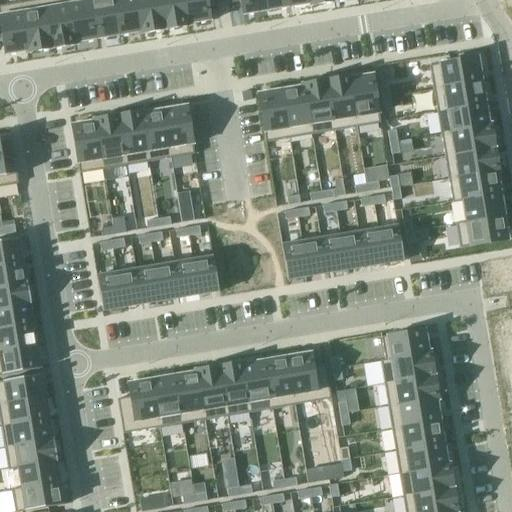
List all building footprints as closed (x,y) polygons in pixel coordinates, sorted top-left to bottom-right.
[(43,0),(37,0),(21,3),(29,51),(28,51),(29,53),(52,49),(43,0)] [(66,0),(43,0),(52,49),(76,45),(76,43),(74,43),(66,0)] [(90,0),(66,0),(74,43),(76,43),(97,40),(90,0)] [(113,0),(90,0),(97,40),(120,36),(113,0)] [(113,0),(120,36),(141,32),(142,32),(136,0),(113,0)] [(136,0),(142,32),(141,32),(141,34),(165,30),(160,0),(136,0)] [(183,0),(160,0),(165,30),(188,26),(188,25),(183,0)] [(183,0),(188,25),(211,21),(208,7),(207,0),(183,0)] [(227,0),(228,4),(241,2),(243,15),(266,11),(264,0),(227,0)] [(264,0),(266,11),(289,8),(287,0),(264,0)] [(21,3),(0,6),(0,19),(1,27),(2,34),(4,42),(6,55),(28,51),(29,51),(21,3)] [(478,58),(430,66),(434,88),(482,80),(478,58)] [(350,78),(350,79),(358,127),(381,123),(373,75),(350,78)] [(350,77),(326,81),(335,131),(358,127),(350,79),(350,78),(350,77)] [(482,80),(434,88),(437,111),(486,103),(482,80)] [(326,81),(303,85),(303,86),(304,86),(312,135),(335,131),(326,81)] [(389,85),(380,86),(382,98),(390,97),(389,85)] [(303,86),(281,90),(289,138),(312,135),(304,86),(303,86)] [(281,90),(258,94),(266,142),(289,138),(281,90)] [(390,97),(382,98),(384,110),(392,108),(390,97)] [(486,103),(437,111),(441,134),(490,126),(489,125),(486,103)] [(187,106),(164,110),(172,158),(195,154),(187,106)] [(142,113),(141,114),(149,162),(172,158),(164,110),(142,113)] [(142,112),(118,116),(126,166),(149,162),(141,114),(142,113),(142,112)] [(118,116),(94,120),(94,121),(95,121),(103,169),(126,166),(118,116)] [(94,121),(72,125),(80,173),(103,169),(95,121),(94,121)] [(490,126),(441,134),(445,157),(495,148),(491,125),(489,125),(490,126)] [(396,130),(388,131),(390,143),(398,142),(396,130)] [(11,135),(0,136),(0,186),(19,184),(11,135)] [(398,142),(390,143),(392,155),(400,153),(398,142)] [(495,148),(445,157),(449,180),(497,172),(497,173),(499,172),(495,148)] [(497,172),(449,180),(453,203),(462,201),(501,194),(497,173),(497,172)] [(398,176),(390,177),(392,189),(400,188),(398,176)] [(378,182),(367,184),(368,192),(380,190),(378,182)] [(367,184),(355,186),(356,194),(368,192),(367,184)] [(400,188),(392,189),(393,201),(402,199),(400,188)] [(333,190),(322,192),(323,200),(335,198),(333,190)] [(322,192),(310,194),(311,202),(323,200),(322,192)] [(501,194),(462,201),(466,222),(466,224),(505,217),(501,194)] [(299,195),(287,198),(289,206),(301,203),(299,195)] [(384,195),(372,197),(374,205),(385,203),(384,195)] [(372,197),(361,199),(362,207),(374,205),(372,197)] [(346,202),(334,204),(336,212),(347,210),(346,202)] [(334,204),(323,206),(324,214),(336,212),(334,204)] [(308,208),(297,210),(298,218),(310,216),(308,208)] [(297,210),(285,212),(286,220),(298,218),(297,210)] [(193,213),(181,215),(182,223),(194,221),(193,213)] [(170,217),(158,219),(160,227),(171,225),(170,217)] [(466,222),(456,223),(460,248),(509,240),(505,217),(466,224),(466,222)] [(158,219),(147,221),(148,229),(160,227),(158,219)] [(411,220),(403,221),(405,233),(413,232),(411,220)] [(15,225),(3,227),(4,235),(16,233),(15,225)] [(125,225),(113,227),(115,235),(126,233),(125,225)] [(199,226),(188,228),(189,236),(201,234),(199,226)] [(398,226),(378,229),(384,264),(404,261),(398,226)] [(113,227),(102,229),(103,237),(115,235),(113,227)] [(188,228),(176,230),(177,238),(189,236),(188,228)] [(378,229),(359,232),(365,267),(384,264),(378,229)] [(162,232),(150,234),(151,242),(163,241),(162,232)] [(359,232),(340,235),(346,271),(365,267),(359,232)] [(413,232),(405,233),(407,245),(415,243),(413,232)] [(150,234),(138,236),(140,244),(151,242),(150,234)] [(340,235),(321,239),(326,274),(346,271),(340,235)] [(20,238),(0,241),(0,263),(23,260),(20,238)] [(124,239),(112,241),(113,249),(125,247),(124,239)] [(321,239),(301,242),(307,277),(326,274),(321,239)] [(112,241),(100,243),(102,251),(113,249),(112,241)] [(301,242),(282,245),(288,280),(307,277),(301,242)] [(415,243),(407,245),(409,257),(421,255),(419,243),(415,243)] [(213,257),(194,260),(200,295),(219,292),(213,257)] [(23,260),(0,263),(0,286),(27,282),(23,260)] [(194,260),(175,263),(180,298),(200,295),(194,260)] [(175,263),(155,266),(161,301),(180,298),(175,263)] [(155,266),(136,269),(142,305),(161,301),(155,266)] [(136,269),(117,273),(122,308),(142,305),(136,269)] [(117,273),(97,276),(103,311),(122,308),(117,273)] [(27,282),(0,286),(0,308),(31,303),(27,282)] [(31,303),(0,308),(0,330),(34,325),(31,303)] [(0,353),(38,347),(34,325),(0,330),(0,353)] [(385,360),(380,361),(381,362),(431,353),(431,352),(429,352),(425,330),(381,337),(385,360)] [(38,347),(0,353),(0,375),(41,368),(38,347)] [(311,353),(288,357),(296,405),(332,399),(326,364),(313,366),(311,353)] [(431,353),(381,362),(384,384),(435,376),(431,353)] [(339,356),(331,358),(333,370),(341,368),(339,356)] [(288,357),(265,360),(273,409),(296,405),(288,357)] [(243,362),(242,363),(250,413),(273,409),(265,360),(243,364),(243,362)] [(242,363),(219,366),(228,416),(250,413),(242,363)] [(219,366),(197,370),(205,420),(228,416),(219,366)] [(341,368),(333,370),(335,382),(343,380),(341,368)] [(196,372),(174,375),(182,424),(205,420),(197,370),(195,370),(196,372)] [(43,374),(0,381),(0,403),(46,396),(43,374)] [(174,375),(151,379),(160,428),(182,424),(174,375)] [(435,376),(384,384),(388,407),(439,398),(435,376)] [(130,397),(117,399),(123,434),(160,428),(151,379),(128,383),(130,397)] [(46,396),(0,403),(0,416),(2,426),(50,418),(46,396)] [(439,398),(388,407),(392,429),(441,421),(437,399),(439,399),(439,398)] [(346,401),(338,403),(340,415),(348,413),(346,401)] [(348,413),(340,415),(342,426),(350,425),(348,413)] [(50,418),(2,426),(5,448),(53,440),(50,418)] [(441,421),(392,429),(396,452),(444,443),(441,421)] [(53,440),(5,448),(9,470),(18,468),(57,461),(53,440)] [(444,443),(396,452),(400,474),(450,466),(450,464),(448,465),(444,443)] [(348,447),(340,449),(342,461),(350,459),(348,447)] [(350,459),(342,461),(344,472),(352,471),(350,459)] [(57,461),(18,468),(22,487),(22,489),(61,483),(57,461)] [(450,466),(400,474),(403,496),(454,488),(450,466)] [(296,478),(284,480),(286,488),(298,486),(296,478)] [(284,480),(273,482),(274,490),(286,488),(284,480)] [(22,487),(12,489),(15,511),(20,511),(64,505),(61,483),(22,489),(22,487)] [(337,484),(329,485),(331,498),(339,497),(337,484)] [(251,485),(239,487),(241,495),(253,493),(251,485)] [(239,487),(228,489),(229,497),(241,495),(239,487)] [(321,488),(309,490),(311,498),(322,496),(321,488)] [(454,488),(403,496),(405,511),(448,511),(457,511),(454,488)] [(309,490),(297,492),(299,500),(311,498),(309,490)] [(206,493),(194,495),(196,503),(208,501),(206,493)] [(283,494),(271,496),(273,504),(285,502),(283,494)] [(194,495),(183,497),(184,505),(196,503),(194,495)] [(164,496),(140,500),(141,511),(166,507),(164,496)] [(271,496),(259,498),(261,506),(273,504),(271,496)] [(245,500),(233,502),(235,510),(247,509),(245,500)] [(233,502),(222,504),(222,511),(225,511),(235,510),(233,502)]
